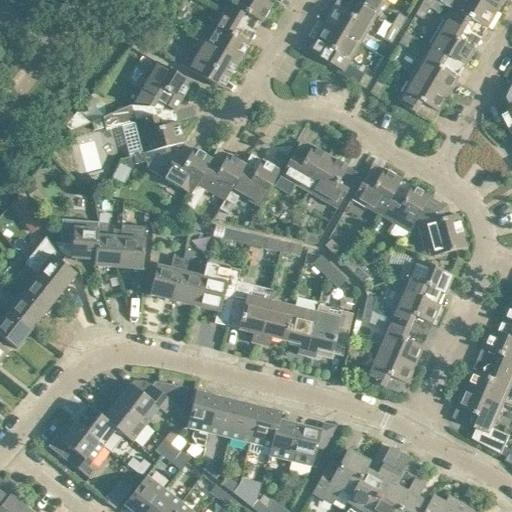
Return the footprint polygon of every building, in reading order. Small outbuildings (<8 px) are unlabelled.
[(226,0),(219,12),(238,23),(244,13),(261,23),(272,5),(263,0),(226,0)] [(359,0),(357,5),(376,15),(384,0),(359,0)] [(423,0),(421,4),(430,9),(439,14),(444,5),(439,2),(435,0),(423,0)] [(439,0),(439,2),(444,5),(450,9),(445,18),(463,29),(469,19),(487,29),(497,11),(478,0),(439,0)] [(478,0),(497,11),(503,0),(478,0)] [(423,20),(430,9),(421,4),(415,15),(423,20)] [(376,15),(357,5),(351,15),(334,5),(323,23),(359,43),(376,15)] [(158,16),(151,11),(145,21),(151,26),(158,16)] [(232,33),(238,23),(219,12),(208,31),(201,27),(196,36),(239,61),(249,43),(232,33)] [(399,15),(393,26),(399,30),(406,19),(399,15)] [(457,39),(463,29),(445,18),(428,46),(447,57),(447,58),(462,66),(464,67),(475,49),(457,39)] [(316,42),(310,53),(324,61),(338,69),(343,72),(359,43),(323,23),(313,40),(316,42)] [(391,44),(399,30),(393,26),(384,40),(391,44)] [(398,43),(407,48),(413,37),(405,32),(398,43)] [(179,64),(205,79),(216,86),(221,89),(222,89),(223,88),(239,61),(196,36),(191,45),(198,50),(192,59),(185,55),(179,64)] [(428,46),(412,74),(448,95),(458,77),(456,76),(462,66),(447,58),(447,57),(428,46)] [(180,101),(191,83),(155,62),(130,106),(131,105),(153,108),(157,101),(174,112),(180,101)] [(364,74),(357,85),(365,90),(371,78),(364,74)] [(412,74),(396,103),(401,106),(414,113),(420,103),(438,113),(448,95),(412,74)] [(376,81),(370,93),(377,97),(384,86),(376,81)] [(511,109),(502,115),(511,132),(511,81),(506,94),(509,96),(507,99),(511,107),(511,109)] [(127,110),(92,124),(94,132),(105,129),(106,132),(121,128),(135,125),(143,153),(143,154),(168,147),(183,143),(177,123),(158,128),(153,108),(131,105),(130,106),(127,110)] [(77,113),(66,127),(69,129),(71,131),(91,123),(77,112),(77,113)] [(280,176),(308,193),(329,157),(311,146),(301,163),(290,157),(280,176)] [(147,173),(189,197),(190,195),(197,185),(196,184),(207,166),(211,159),(193,149),(183,166),(172,159),(168,147),(143,154),(143,153),(133,156),(136,167),(144,165),(147,173)] [(241,172),(245,165),(227,155),(217,172),(207,166),(196,184),(197,185),(190,195),(189,197),(184,206),(193,211),(205,190),(224,202),(225,200),(241,172)] [(346,167),(329,157),(308,193),(336,209),(347,190),(336,184),(346,167)] [(224,202),(219,210),(228,215),(238,196),(258,207),(279,171),(261,160),(251,178),(241,172),(225,200),(224,202)] [(120,163),(113,177),(125,184),(132,169),(120,163)] [(351,199),(380,216),(391,198),(391,197),(401,180),(383,169),(373,187),(362,181),(351,199)] [(32,186),(25,191),(31,201),(38,197),(32,186)] [(408,232),(415,220),(428,197),(429,196),(411,186),(401,203),(391,197),(391,198),(380,216),(408,232)] [(440,204),(428,197),(415,220),(422,224),(431,257),(455,250),(465,247),(456,214),(444,218),(442,209),(439,207),(440,204)] [(42,226),(25,199),(13,206),(30,233),(42,226)] [(61,220),(60,239),(62,239),(61,244),(71,245),(70,258),(94,260),(97,223),(61,220)] [(249,228),(262,231),(264,223),(251,220),(249,228)] [(93,266),(118,268),(120,238),(107,237),(108,224),(97,223),(94,260),(93,266)] [(120,238),(118,268),(141,270),(145,227),(121,225),(120,238)] [(236,232),(234,242),(246,245),(248,235),(236,232)] [(316,245),(318,236),(305,233),(303,242),(316,245)] [(46,238),(24,265),(60,293),(75,274),(52,256),(55,253),(46,238)] [(267,240),(264,249),(282,254),(284,244),(267,240)] [(329,241),(323,248),(332,257),(338,250),(329,241)] [(284,244),(282,254),(298,258),(301,248),(284,244)] [(172,301),(183,259),(173,257),(170,269),(156,266),(154,275),(152,280),(150,279),(149,285),(151,286),(149,296),(172,301)] [(325,276),(332,269),(322,258),(315,265),(325,276),(325,275),(325,276)] [(183,259),(172,301),(196,307),(203,277),(189,274),(192,262),(183,259)] [(400,267),(400,282),(404,282),(401,289),(402,289),(402,290),(422,298),(422,297),(436,303),(440,293),(445,295),(453,276),(450,274),(414,259),(410,267),(400,267)] [(343,267),(352,276),(358,269),(349,261),(343,267)] [(148,264),(147,273),(154,275),(156,266),(148,264)] [(203,277),(196,307),(217,312),(214,323),(226,326),(237,283),(240,270),(230,268),(229,270),(218,267),(206,264),(206,265),(203,277)] [(11,286),(45,312),(60,293),(24,265),(11,282),(13,283),(11,286)] [(340,290),(347,283),(332,269),(325,276),(325,275),(325,276),(340,290)] [(367,278),(358,269),(352,276),(361,285),(367,278)] [(5,281),(1,286),(2,291),(5,293),(14,300),(5,311),(30,331),(45,312),(11,286),(9,284),(5,281)] [(259,344),(270,302),(249,297),(251,287),(237,283),(226,326),(238,329),(238,330),(253,334),(251,342),(259,344)] [(440,305),(422,297),(422,298),(402,290),(402,289),(401,289),(388,319),(409,328),(413,317),(432,325),(440,305)] [(366,297),(363,309),(372,312),(375,299),(366,297)] [(293,307),(270,302),(259,344),(267,346),(270,337),(285,341),(293,307)] [(511,324),(511,302),(503,321),(511,324)] [(0,307),(0,336),(16,349),(30,331),(5,311),(0,307)] [(316,313),(293,307),(285,341),(300,344),(298,353),(306,355),(316,313)] [(316,313),(306,355),(319,359),(320,356),(330,358),(332,352),(342,355),(341,358),(352,315),(318,307),(316,313)] [(409,328),(388,319),(372,312),(363,309),(362,313),(360,321),(369,324),(384,330),(376,349),(414,366),(422,347),(404,339),(409,328)] [(511,337),(491,328),(483,347),(501,355),(497,366),(511,373),(511,337)] [(414,366),(376,349),(363,379),(383,388),(388,376),(406,384),(414,366)] [(503,405),(511,384),(511,373),(497,366),(492,377),(473,369),(465,388),(503,405)] [(343,367),(340,380),(349,382),(352,369),(343,367)] [(145,425),(158,408),(166,414),(173,405),(182,411),(188,388),(154,382),(151,386),(145,381),(133,380),(116,402),(145,425)] [(510,436),(493,429),(503,405),(465,388),(457,407),(476,415),(471,426),(477,429),(472,439),(502,455),(510,436)] [(203,450),(208,433),(217,397),(195,392),(186,428),(194,430),(191,441),(195,447),(203,450)] [(208,433),(229,438),(238,402),(217,397),(208,433)] [(116,430),(124,436),(132,442),(145,425),(116,402),(103,418),(103,419),(116,430)] [(259,407),(238,402),(229,438),(250,443),(259,407)] [(111,453),(124,436),(116,430),(103,419),(103,418),(88,406),(74,424),(103,447),(111,453)] [(268,456),(269,448),(270,449),(277,420),(278,421),(280,413),(259,407),(250,443),(248,451),(268,456)] [(299,426),(278,421),(277,420),(270,449),(269,448),(268,456),(290,461),(299,426)] [(316,448),(322,451),(329,438),(335,426),(322,423),(320,431),(299,426),(290,461),(311,467),(316,448)] [(67,461),(88,478),(97,468),(90,463),(103,447),(74,424),(61,440),(56,436),(48,447),(67,461)] [(162,456),(171,445),(164,439),(155,451),(159,453),(162,456)] [(177,450),(171,445),(162,456),(168,461),(177,450)] [(369,511),(401,453),(389,447),(382,464),(383,465),(379,474),(368,469),(371,461),(370,461),(365,470),(365,469),(351,496),(350,496),(342,510),(346,511),(345,511),(369,511)] [(183,455),(177,450),(168,461),(174,466),(183,455)] [(330,459),(312,493),(342,510),(350,496),(351,496),(365,469),(365,470),(370,461),(347,450),(341,465),(330,459)] [(401,453),(369,511),(396,511),(407,492),(406,492),(414,478),(415,477),(408,474),(403,475),(402,472),(409,458),(401,453)] [(190,460),(183,455),(174,466),(181,471),(187,463),(190,460)] [(141,476),(150,465),(143,460),(134,471),(141,476)] [(208,462),(202,469),(213,478),(214,478),(219,471),(208,462)] [(146,476),(123,505),(131,511),(146,511),(163,490),(146,476)] [(221,484),(232,493),(238,486),(226,477),(221,484)] [(423,511),(428,504),(427,504),(417,498),(425,484),(414,478),(406,492),(407,492),(396,511),(423,511)] [(114,505),(127,487),(119,481),(105,499),(114,505)] [(209,492),(220,501),(226,494),(215,485),(209,492)] [(249,494),(238,486),(232,493),(243,501),(249,494)] [(173,511),(180,503),(163,490),(146,511),(173,511)] [(0,511),(23,511),(26,509),(9,495),(6,498),(0,493),(0,511)] [(237,503),(226,494),(220,501),(231,510),(237,503)] [(476,511),(447,496),(444,503),(431,496),(427,504),(428,504),(423,511),(476,511)] [(256,501),(251,507),(256,511),(271,511),(272,511),(277,504),(271,499),(270,501),(265,507),(257,501),(256,501)] [(191,511),(180,503),(173,511),(191,511)]
